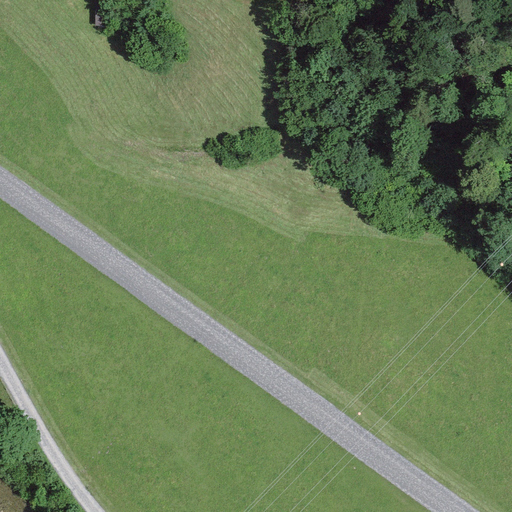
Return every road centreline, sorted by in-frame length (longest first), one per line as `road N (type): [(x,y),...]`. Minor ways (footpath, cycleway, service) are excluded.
road 1 (unknown): [(448,511),(0,184)]
road 2 (track): [(0,358),(102,511)]
